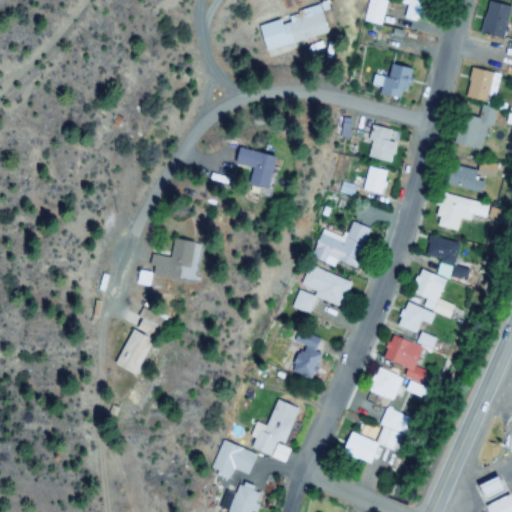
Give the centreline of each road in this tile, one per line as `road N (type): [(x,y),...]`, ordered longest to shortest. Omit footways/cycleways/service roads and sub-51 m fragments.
road 1 (residential): [(111,511),(107,373),(116,303),(195,151),(224,114),(259,104)]
road 2 (residential): [(289,511),(387,277),(435,123)]
road 3 (primary): [(433,511),(511,324)]
road 4 (residential): [(435,123),(331,98),(259,104)]
road 5 (residential): [(259,104),(220,78),(204,46),(208,0)]
road 6 (residential): [(435,123),(459,0)]
